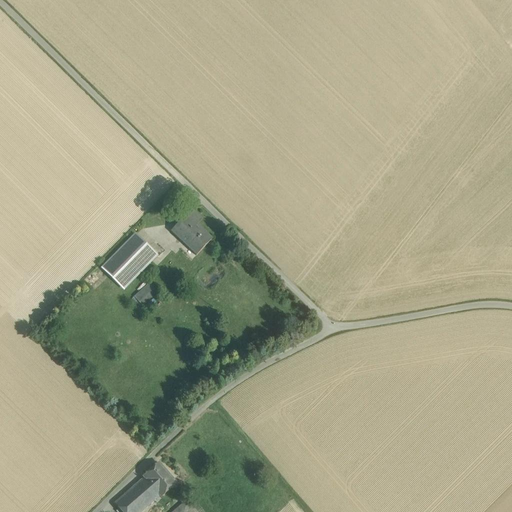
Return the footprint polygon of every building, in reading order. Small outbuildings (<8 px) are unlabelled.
[(202,219),(192,209),(170,231),(196,256),(212,239),(197,224),(202,219)] [(135,235),(102,268),(124,289),(157,256),(135,235)] [(148,285),(134,297),(142,306),(156,294),(148,285)] [(158,463),(142,477),(144,479),(159,497),(160,498),(176,484),(158,463)] [(144,479),(114,504),(120,511),(141,511),(159,497),(144,479)] [(196,511),(186,501),(173,511),(196,511)]
